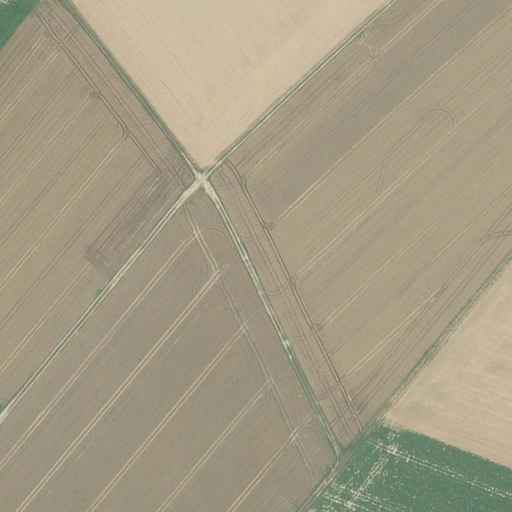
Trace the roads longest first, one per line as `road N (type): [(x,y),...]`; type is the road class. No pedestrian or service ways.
road 1 (track): [(392,0),(202,179),(0,419)]
road 2 (track): [(65,0),(210,192),(345,457)]
road 3 (track): [(298,511),(511,267)]
